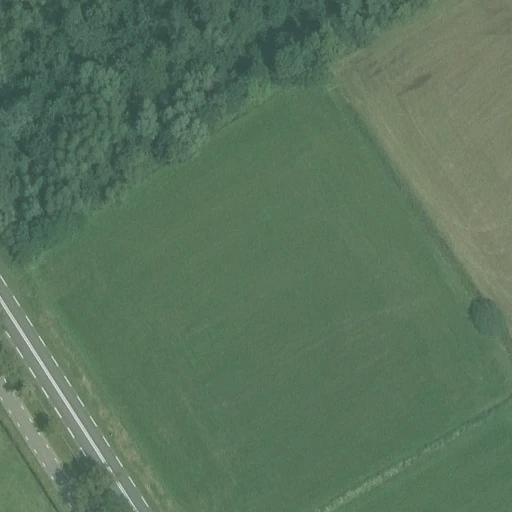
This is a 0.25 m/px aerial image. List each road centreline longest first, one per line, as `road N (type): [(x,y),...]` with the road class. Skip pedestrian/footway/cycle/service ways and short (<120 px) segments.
road 1 (primary): [(134,511),(0,301)]
road 2 (unclassified): [(76,511),(0,392)]
